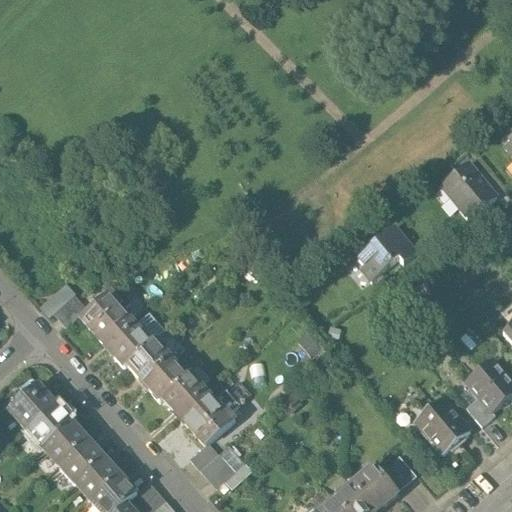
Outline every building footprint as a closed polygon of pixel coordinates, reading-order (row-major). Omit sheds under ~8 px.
[(482,212),(496,200),(468,166),(440,190),(466,220),(479,209),(482,212)] [(415,256),(393,230),(356,261),(364,269),(361,272),(371,284),(398,261),(403,266),(415,256)] [(82,322),(90,315),(64,288),(40,309),(50,320),(55,316),(64,326),(76,315),(82,322)] [(104,345),(110,352),(136,328),(120,311),(122,308),(111,296),(90,315),(82,322),(103,346),(104,345)] [(152,346),(136,328),(110,352),(115,357),(114,358),(125,371),(128,368),(152,346)] [(139,378),(145,384),(170,361),(155,343),(152,346),(128,368),(138,379),(139,378)] [(187,379),(170,361),(145,384),(150,390),(149,391),(160,403),(163,401),(187,379)] [(468,390),(491,417),(492,416),(511,399),(511,387),(492,364),(465,386),(468,390)] [(174,411),(179,418),(205,395),(189,377),(187,379),(163,401),(173,412),(174,411)] [(10,412),(26,431),(58,403),(41,384),(10,412)] [(494,419),(492,416),(491,417),(468,390),(458,397),(469,410),(466,412),(481,431),(494,419)] [(213,403),(205,395),(179,418),(185,424),(184,425),(205,448),(207,447),(234,422),(228,416),(239,406),(226,391),(213,403)] [(74,421),(58,403),(26,431),(42,449),(74,421)] [(414,425),(442,458),(469,435),(441,403),(414,425)] [(90,440),(74,421),(42,449),(58,468),(90,440)] [(106,458),(90,440),(58,468),(75,486),(106,458)] [(217,457),(207,447),(205,448),(191,461),(216,491),(224,484),(242,469),(245,466),(228,448),(217,457)] [(123,476),(106,458),(75,486),(91,504),(123,476)] [(379,476),(395,495),(414,478),(398,460),(379,476)] [(242,469),(224,484),(231,492),(248,476),(242,469)] [(374,470),(353,488),(373,511),(379,511),(397,497),(395,495),(379,476),(374,470)] [(139,495),(123,476),(91,504),(97,511),(119,511),(129,503),(139,495)] [(342,511),(373,511),(353,488),(334,503),(342,511)] [(137,511),(129,503),(119,511),(137,511)]
